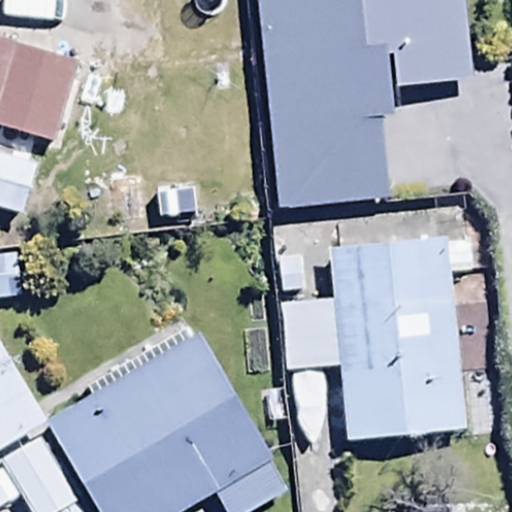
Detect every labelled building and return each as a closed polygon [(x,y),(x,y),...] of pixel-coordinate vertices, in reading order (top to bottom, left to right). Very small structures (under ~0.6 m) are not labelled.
[(261,0),(273,217),(387,211),(381,118),(395,118),(393,93),(468,88),(463,0),(261,0)] [(0,140),(48,155),(75,68),(0,44),(0,140)] [(196,175),(153,179),(157,226),(200,222),(196,175)] [(459,379),(449,239),(331,247),(335,303),(275,307),(280,377),(341,373),(346,445),(448,437),(449,447),(492,444),(487,377),(459,379)] [(16,259),(0,260),(0,306),(21,304),(16,259)] [(96,511),(194,511),(214,501),(220,511),(255,511),(285,495),(196,341),(47,428),(96,511)] [(0,455),(47,428),(0,347),(0,455)] [(62,511),(76,504),(38,441),(0,463),(0,495),(9,490),(22,511),(62,511)]
